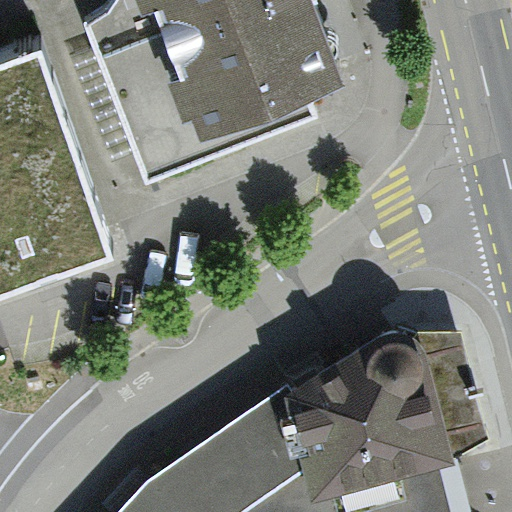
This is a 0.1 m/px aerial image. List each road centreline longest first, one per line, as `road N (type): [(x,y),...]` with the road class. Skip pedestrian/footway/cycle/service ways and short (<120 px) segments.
road 1 (residential): [(22,504),(78,443),(400,227),(510,182)]
road 2 (primary): [(510,182),(464,0)]
